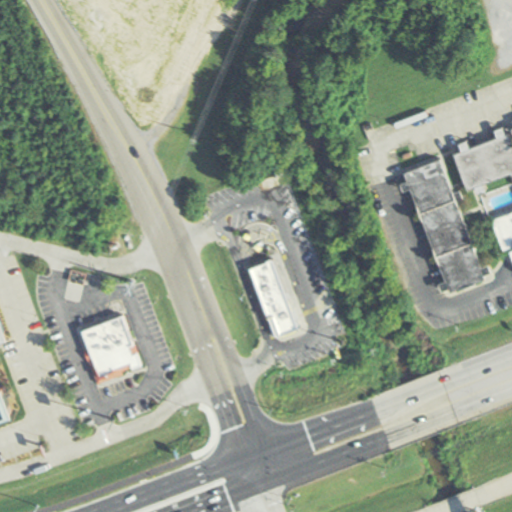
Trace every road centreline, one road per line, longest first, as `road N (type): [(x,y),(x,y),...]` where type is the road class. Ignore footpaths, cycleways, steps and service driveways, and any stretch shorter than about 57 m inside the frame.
road 1 (residential): [(224,375),(125,146),(40,0)]
road 2 (trunk): [(259,464),(89,511)]
road 3 (trunk): [(259,464),(382,423)]
